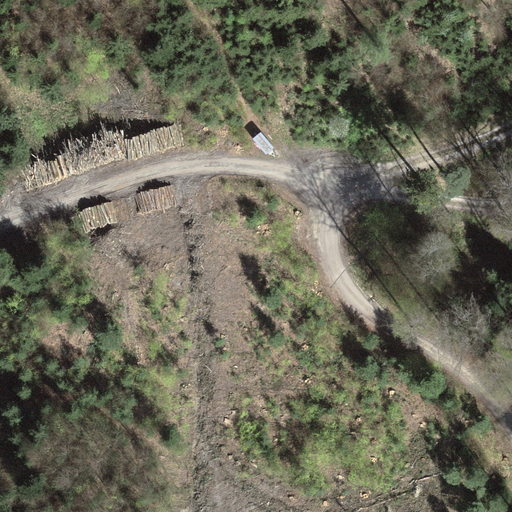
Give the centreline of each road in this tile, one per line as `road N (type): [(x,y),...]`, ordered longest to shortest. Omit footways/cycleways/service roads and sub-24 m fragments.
road 1 (track): [(0,224),(145,175),(192,168),(257,170),(333,187),(337,286),(385,326),(460,368),(511,423)]
road 2 (track): [(511,201),(472,204),(333,187),(511,126)]
